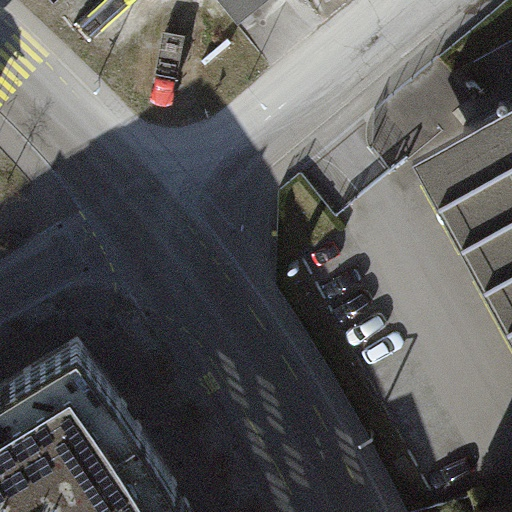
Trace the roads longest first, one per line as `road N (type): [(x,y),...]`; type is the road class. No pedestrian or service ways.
road 1 (tertiary): [(339,511),(231,332),(143,211)]
road 2 (unclassified): [(404,0),(143,211)]
road 3 (tertiary): [(143,211),(0,56)]
road 4 (residential): [(143,211),(0,295)]
